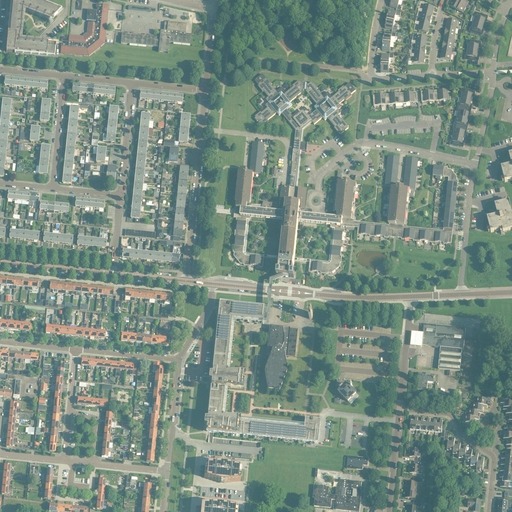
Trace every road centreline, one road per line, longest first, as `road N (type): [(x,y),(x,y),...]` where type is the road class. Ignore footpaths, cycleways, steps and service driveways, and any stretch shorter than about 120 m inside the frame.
road 1 (residential): [(317,193),(319,176),(360,142),(475,162)]
road 2 (residential): [(187,282),(201,128)]
road 3 (residential): [(431,76),(370,81),(380,0)]
road 4 (residential): [(408,297),(272,291)]
road 5 (residential): [(461,294),(475,162)]
road 6 (residential): [(284,178),(281,138),(201,128)]
